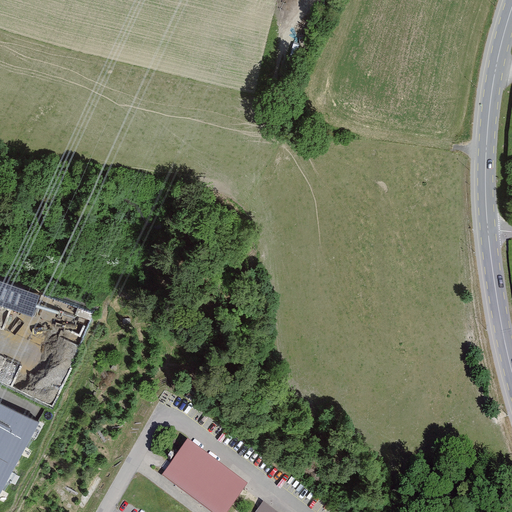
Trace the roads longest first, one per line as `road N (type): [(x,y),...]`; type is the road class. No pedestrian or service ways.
road 1 (secondary): [(511,7),(490,100),(487,227)]
road 2 (secondary): [(487,227),(511,367)]
